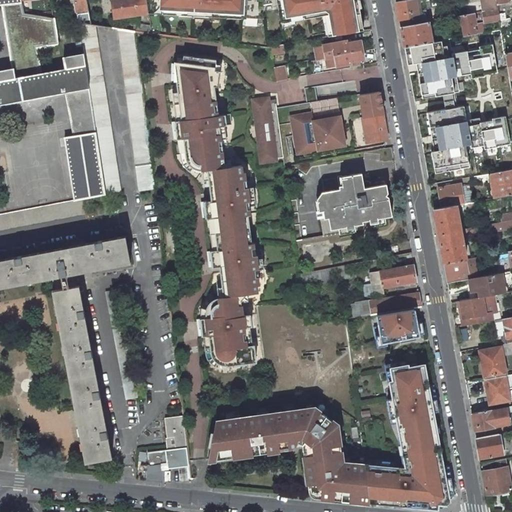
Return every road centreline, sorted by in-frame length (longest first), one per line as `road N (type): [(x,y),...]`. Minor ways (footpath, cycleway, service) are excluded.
road 1 (residential): [(383,0),(474,511)]
road 2 (tertiary): [(333,511),(0,477)]
